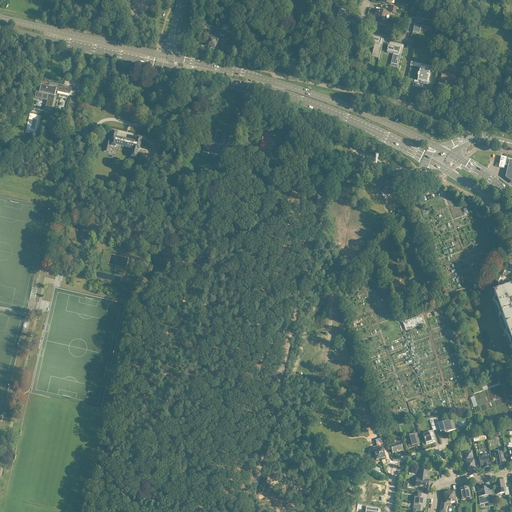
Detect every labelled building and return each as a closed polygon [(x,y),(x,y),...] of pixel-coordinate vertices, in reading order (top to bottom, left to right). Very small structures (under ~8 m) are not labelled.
[(235,8),(246,12),(249,0),(242,0),(241,4),(235,2),(237,2),(235,8)] [(339,8),(335,22),(346,25),(348,19),(347,18),(349,11),(339,8)] [(376,10),(374,17),(386,20),(388,13),(376,10)] [(412,19),(411,22),(415,23),(414,25),(413,32),(419,33),(421,26),(435,30),(434,35),(435,35),(436,34),(438,23),(437,23),(438,21),(438,22),(439,17),(421,12),(418,11),(416,17),(417,17),(417,18),(412,17),(412,19)] [(370,19),(369,23),(384,26),(386,20),(374,17),(373,20),(370,19)] [(218,42),(224,43),(226,34),(209,30),(208,34),(211,37),(210,40),(207,39),(206,45),(215,48),(216,46),(217,46),(218,42)] [(369,36),(368,42),(369,43),(375,44),(373,51),(376,52),(374,57),(379,58),(381,50),(382,47),(383,42),(383,40),(382,39),(383,36),(378,35),(371,33),(370,36),(369,36)] [(387,51),(387,52),(393,54),(391,61),(394,61),(393,67),(397,68),(398,68),(402,49),(401,49),(402,45),(390,42),(389,44),(389,46),(388,46),(387,51)] [(418,76),(417,80),(428,83),(431,67),(421,65),(421,68),(420,68),(419,73),(418,73),(417,76),(418,76)] [(442,72),(440,84),(445,85),(446,84),(449,84),(448,86),(453,87),(453,85),(455,75),(442,72)] [(50,87),(41,85),(39,93),(36,92),(35,98),(47,101),(45,108),(46,109),(46,110),(47,110),(47,111),(48,111),(49,111),(50,111),(51,111),(51,110),(52,110),(56,91),(62,93),(62,92),(65,93),(66,87),(63,86),(63,88),(52,86),(50,85),(50,87)] [(70,99),(67,111),(73,113),(76,101),(70,99)] [(205,144),(204,149),(211,151),(212,151),(213,151),(216,150),(217,149),(218,149),(218,150),(219,153),(220,153),(225,155),(226,149),(227,150),(227,148),(228,142),(228,141),(227,141),(227,140),(228,138),(228,137),(229,137),(230,137),(230,136),(230,133),(231,134),(231,132),(223,130),(222,132),(223,132),(220,143),(214,141),(216,130),(217,130),(217,129),(209,127),(208,128),(209,128),(207,137),(207,138),(208,138),(208,139),(207,141),(206,141),(206,142),(205,142),(205,143),(205,144)] [(136,158),(138,150),(139,150),(142,139),(137,137),(136,142),(117,138),(118,133),(113,132),(110,142),(111,142),(111,143),(106,142),(103,152),(109,153),(111,146),(115,147),(116,145),(133,149),(131,157),(136,158)] [(267,149),(270,136),(266,136),(266,138),(263,137),(259,152),(264,153),(265,149),(267,149)] [(163,166),(166,153),(162,152),(161,156),(159,155),(157,164),(163,166)] [(506,158),(501,157),(499,167),(504,169),(505,165),(508,166),(511,161),(511,159),(506,158)] [(384,187),(379,191),(381,194),(385,199),(387,197),(390,195),(387,191),(387,190),(386,189),(388,188),(386,185),(384,187)] [(511,286),(492,294),(495,302),(493,302),(499,318),(500,318),(506,333),(505,334),(510,350),(511,350),(511,286)] [(421,316),(402,323),(405,331),(424,325),(421,316)] [(446,421),(440,422),(439,423),(438,423),(438,425),(440,430),(440,432),(444,431),(445,433),(455,430),(458,429),(456,423),(453,424),(452,420),(446,422),(446,421)] [(426,444),(432,443),(436,442),(433,431),(428,432),(428,433),(423,435),(426,444)] [(409,449),(414,447),(416,446),(416,445),(419,444),(416,432),(412,433),(413,435),(409,436),(410,438),(406,439),(409,449)] [(375,440),(377,446),(378,450),(373,451),(376,460),(385,457),(383,450),(385,449),(382,440),(380,439),(375,440)] [(400,442),(390,445),(392,453),(403,450),(400,442)] [(467,469),(467,471),(475,469),(471,451),(465,453),(466,459),(469,459),(469,461),(466,462),(466,464),(465,464),(465,465),(465,468),(466,469),(467,469)] [(493,454),(494,457),(495,463),(496,462),(496,465),(504,464),(503,456),(502,452),(493,454)] [(484,468),(487,467),(489,467),(489,465),(487,453),(478,455),(481,467),(484,466),(484,467),(484,468)] [(369,463),(367,468),(378,474),(380,469),(369,463)] [(427,488),(428,483),(429,480),(427,480),(428,471),(426,471),(419,470),(418,479),(416,478),(416,482),(415,487),(417,487),(427,488)] [(365,480),(364,488),(366,488),(367,488),(367,489),(366,501),(378,502),(380,485),(381,485),(381,484),(380,484),(381,478),(381,477),(380,477),(380,476),(379,476),(368,471),(367,480),(366,480),(365,480)] [(503,480),(495,482),(497,494),(505,493),(505,495),(509,495),(508,488),(505,488),(503,480)] [(464,487),(463,488),(459,488),(460,490),(461,500),(465,499),(465,497),(466,497),(470,497),(470,498),(473,498),(471,486),(464,487)] [(486,486),(477,487),(479,497),(478,497),(480,504),(492,502),(494,501),(494,496),(493,490),(490,490),(490,488),(487,489),(486,486)] [(449,491),(443,492),(443,494),(444,500),(442,501),(440,511),(441,511),(440,511),(445,511),(447,503),(455,501),(454,492),(453,492),(450,493),(449,491)] [(415,497),(414,505),(415,505),(414,511),(419,511),(422,511),(422,507),(425,508),(426,499),(424,498),(424,495),(417,494),(416,494),(416,497),(415,497)]
